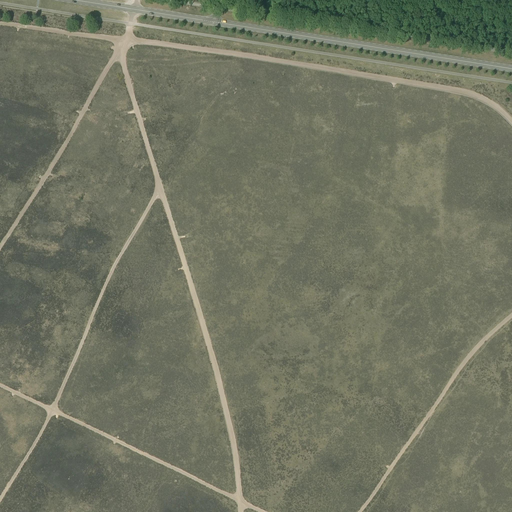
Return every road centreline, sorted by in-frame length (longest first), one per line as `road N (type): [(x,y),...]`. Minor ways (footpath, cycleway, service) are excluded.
road 1 (track): [(121,48),(215,367),(240,511)]
road 2 (track): [(511,123),(463,92),(124,40)]
road 3 (track): [(0,498),(52,410),(111,270),(159,188)]
road 4 (primary): [(511,69),(211,21)]
road 5 (track): [(0,385),(261,511)]
road 6 (track): [(359,511),(461,365),(511,315)]
road 7 (track): [(0,246),(121,48)]
road 8 (primary): [(211,21),(74,0)]
road 9 (track): [(124,40),(0,23)]
